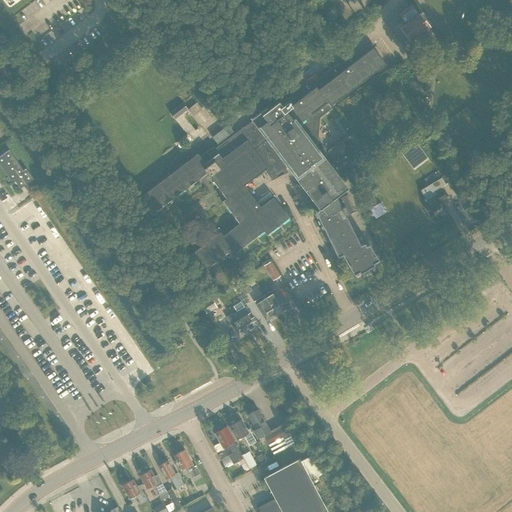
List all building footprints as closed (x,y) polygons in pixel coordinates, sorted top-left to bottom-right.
[(418,15),(411,6),(406,9),(404,11),(400,14),(403,19),(397,24),(410,41),(414,38),(417,42),(419,40),(424,46),(427,43),(428,43),(431,41),(431,40),(435,37),(428,28),(429,27),(420,14),(418,15)] [(319,206),(319,205),(321,208),(336,200),(337,199),(347,193),(311,145),(317,140),(316,139),(317,119),(332,108),(330,106),(385,64),(373,48),(344,70),(338,62),(309,85),(301,75),(282,89),(286,95),(278,101),(256,117),(256,118),(235,134),(254,158),(264,171),(265,169),(273,179),(288,172),(285,167),(289,165),(319,206)] [(186,111),(181,104),(173,110),(178,117),(186,111)] [(189,110),(200,125),(207,119),(196,104),(189,110)] [(217,144),(233,132),(228,125),(212,137),(217,144)] [(235,134),(216,148),(214,146),(201,156),(198,153),(135,200),(140,206),(144,204),(151,214),(207,172),(226,198),(222,201),(239,223),(223,235),(220,231),(189,255),(194,261),(198,258),(205,269),(228,252),(231,256),(263,232),(266,235),(288,219),(272,198),(260,207),(246,189),(245,190),(243,186),(264,171),(254,158),(235,134)] [(14,180),(20,189),(34,179),(26,168),(23,170),(9,150),(0,156),(0,164),(12,181),(14,180)] [(434,191),(436,195),(428,200),(429,204),(425,207),(426,209),(425,210),(428,214),(429,213),(434,221),(435,220),(436,222),(441,218),(440,217),(447,212),(441,201),(448,196),(442,186),(434,191)] [(314,209),(314,210),(337,257),(342,255),(353,275),(359,272),(360,274),(374,265),(373,263),(378,260),(369,244),(366,246),(364,243),(360,245),(346,216),(350,214),(345,203),(340,206),(337,199),(336,200),(321,208),(315,211),(314,209)] [(279,275),(271,261),(264,266),(273,279),(279,275)] [(244,280),(238,284),(242,290),(244,295),(251,291),(244,280)] [(242,290),(236,294),(240,302),(243,305),(249,302),(244,295),(242,290)] [(264,296),(276,315),(286,309),(273,290),(268,293),(264,296)] [(254,302),(266,321),(276,315),(264,296),(260,298),(254,302)] [(243,305),(240,302),(233,306),(237,312),(240,317),(249,332),(259,326),(249,312),(245,306),(244,307),(243,305)] [(226,317),(239,338),(249,332),(237,312),(233,315),(232,314),(226,317)] [(270,432),(258,410),(248,416),(256,429),(253,430),(257,439),(263,435),(275,456),(296,445),(284,424),(270,432)] [(231,426),(230,427),(237,440),(244,436),(248,443),(254,440),(249,433),(248,433),(241,421),(236,424),(235,423),(232,425),(231,426)] [(226,428),(215,434),(223,448),(228,446),(232,454),(229,456),(234,465),(241,461),(246,471),(249,470),(234,442),(226,428)] [(174,455),(178,463),(182,471),(193,465),(185,449),(174,455)] [(248,451),(243,454),(251,467),(255,465),(248,451)] [(262,455),(257,457),(261,464),(265,462),(262,455)] [(261,511),(328,511),(311,480),(323,473),(313,455),(301,461),(299,458),(263,478),(275,500),(259,508),(261,511)] [(175,473),(168,461),(166,462),(165,462),(161,463),(161,465),(159,466),(167,480),(170,478),(176,489),(184,484),(178,472),(175,473)] [(196,466),(188,470),(192,478),(200,474),(197,468),(196,466)] [(154,476),(151,470),(146,473),(145,472),(142,474),(141,475),(140,476),(147,490),(154,486),(158,494),(166,490),(157,475),(154,476)] [(124,485),(122,486),(130,499),(136,496),(141,504),(148,501),(140,486),(137,487),(133,480),(129,482),(127,482),(124,484),(124,485)] [(172,489),(167,491),(173,503),(176,508),(176,509),(181,506),(172,489)] [(167,511),(163,503),(154,507),(156,511),(167,511)] [(173,503),(166,506),(168,511),(169,511),(176,508),(173,503)]
